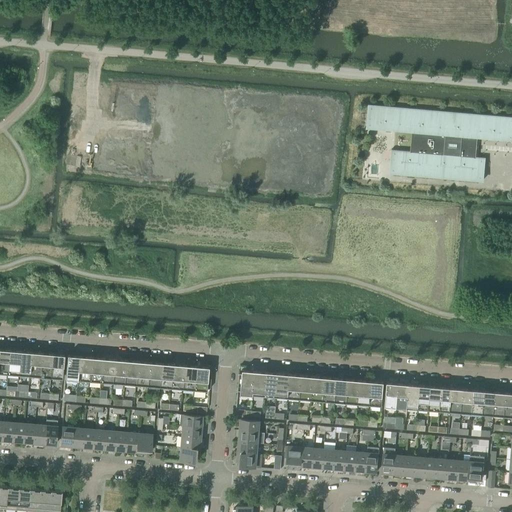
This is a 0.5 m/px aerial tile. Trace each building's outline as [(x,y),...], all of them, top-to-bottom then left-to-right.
[(511,117),(372,105),(368,104),(368,105),(370,106),(368,128),(367,127),(367,128),(412,132),(410,151),(391,149),(391,150),(393,151),(391,173),(390,173),(482,181),(482,180),(484,159),(485,158),(475,157),(477,138),(511,140),(511,117)] [(0,373),(7,374),(9,350),(0,349),(0,373)] [(18,375),(20,351),(9,350),(7,374),(18,375)] [(29,376),(31,352),(20,351),(18,375),(29,376)] [(40,377),(42,353),(31,352),(29,376),(40,377)] [(50,378),(52,354),(42,353),(40,377),(50,378)] [(64,355),(52,354),(50,378),(62,378),(64,355)] [(77,380),(79,356),(67,355),(65,379),(77,380)] [(89,381),(91,357),(79,356),(77,380),(89,381)] [(100,382),(102,358),(91,357),(89,381),(100,382)] [(112,383),(114,359),(102,358),(100,382),(112,383)] [(124,384),(126,360),(114,359),(112,383),(124,384)] [(135,385),(137,361),(126,360),(124,384),(135,385)] [(147,386),(149,362),(137,361),(135,385),(147,386)] [(159,387),(161,363),(149,362),(147,386),(159,387)] [(170,388),(172,364),(161,363),(159,387),(170,388)] [(182,389),(184,365),(172,364),(170,388),(182,389)] [(196,366),(184,365),(182,389),(194,390),(196,366)] [(208,367),(196,366),(194,390),(206,391),(206,388),(210,389),(211,371),(208,371),(208,367)] [(253,395),(255,371),(243,370),(242,374),(239,373),(237,391),(241,391),(241,394),(253,395)] [(265,396),(267,372),(255,371),(253,395),(265,396)] [(276,397),(278,373),(267,372),(265,396),(276,397)] [(288,398),(290,374),(278,373),(276,397),(288,398)] [(300,399),(302,375),(290,374),(288,398),(300,399)] [(311,400),(313,376),(302,375),(300,399),(311,400)] [(323,401),(325,377),(313,376),(311,400),(323,401)] [(335,402),(337,378),(325,377),(323,401),(335,402)] [(346,403),(348,379),(337,378),(335,402),(346,403)] [(358,404),(360,380),(348,379),(346,403),(358,404)] [(369,405),(372,381),(360,380),(358,404),(369,405)] [(384,382),(372,381),(369,405),(382,406),(384,382)] [(396,407),(398,383),(387,382),(385,406),(396,407)] [(407,408),(409,384),(398,383),(396,407),(407,408)] [(418,409),(420,385),(409,384),(407,408),(418,409)] [(429,410),(431,386),(420,385),(418,409),(429,410)] [(439,411),(441,387),(431,386),(429,410),(439,411)] [(450,412),(452,388),(441,387),(439,411),(450,412)] [(461,412),(463,389),(452,388),(450,412),(461,412)] [(472,413),(474,389),(463,389),(461,412),(472,413)] [(482,414),(484,390),(474,389),(472,413),(482,414)] [(493,415),(495,391),(484,390),(482,414),(493,415)] [(504,416),(506,392),(495,391),(493,415),(504,416)] [(176,425),(182,425),(200,427),(201,416),(177,414),(176,425)] [(44,443),(55,444),(57,426),(57,420),(46,419),(45,425),(44,443)] [(241,419),(240,430),(258,432),(259,421),(241,419)] [(12,440),(13,422),(2,422),(1,439),(12,440)] [(22,441),(24,423),(13,422),(12,440),(22,441)] [(33,442),(35,424),(24,423),(22,441),(33,442)] [(44,443),(45,425),(35,424),(33,442),(44,443)] [(199,438),(200,427),(182,425),(181,436),(199,438)] [(71,446),(73,428),(62,427),(60,445),(71,446)] [(82,446),(84,429),(73,428),(71,446),(82,446)] [(93,447),(95,429),(84,429),(82,446),(93,447)] [(104,448),(105,430),(95,429),(93,447),(104,448)] [(114,449),(116,431),(105,430),(104,448),(114,449)] [(257,443),(258,432),(240,430),(239,441),(257,443)] [(125,450),(127,432),(116,431),(114,449),(125,450)] [(136,451),(138,433),(127,432),(125,450),(136,451)] [(151,434),(138,433),(136,451),(144,452),(144,449),(150,449),(151,434)] [(198,449),(199,438),(181,436),(180,447),(198,449)] [(256,454),(257,443),(239,441),(238,452),(256,454)] [(302,447),(285,446),(284,459),(287,459),(287,461),(293,461),(293,464),(301,465),(302,447)] [(198,457),(198,449),(180,447),(179,461),(194,462),(195,456),(198,457)] [(311,466),(313,448),(302,447),(301,465),(311,466)] [(367,447),(367,453),(365,471),(376,472),(378,448),(367,447)] [(322,467),(324,449),(313,448),(311,466),(322,467)] [(393,473),(394,455),(395,449),(384,448),(382,472),(393,473)] [(333,468),(334,450),(324,449),(322,467),(333,468)] [(344,469),(345,451),(334,450),(333,468),(344,469)] [(354,470),(356,452),(345,451),(344,469),(354,470)] [(262,454),(256,454),(238,452),(237,460),(241,460),(240,466),(260,468),(262,454)] [(365,471),(367,453),(356,452),(354,470),(365,471)] [(404,474),(405,456),(394,455),(393,473),(404,474)] [(470,455),(469,461),(470,461),(468,479),(476,480),(476,477),(482,478),(484,457),(470,455)] [(414,475),(416,457),(405,456),(404,474),(414,475)] [(425,476),(427,458),(416,457),(414,475),(425,476)] [(436,477),(437,459),(427,458),(425,476),(436,477)] [(447,478),(448,460),(437,459),(436,477),(447,478)] [(457,479),(459,461),(448,460),(447,478),(457,479)] [(470,461),(469,461),(459,461),(457,479),(468,479),(470,461)] [(16,510),(18,487),(7,486),(5,509),(16,510)] [(26,511),(28,488),(18,487),(16,510),(26,511)] [(37,511),(39,489),(28,488),(26,511),(37,511)] [(38,511),(48,511),(50,490),(39,489),(37,511),(38,511)] [(61,491),(50,490),(48,511),(59,511),(60,499),(63,499),(64,492),(61,492),(61,491)]
